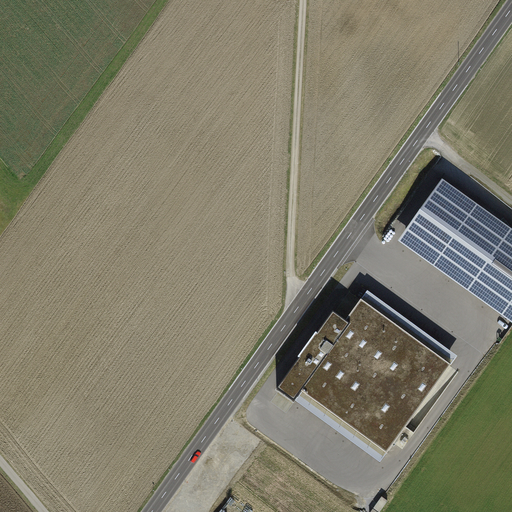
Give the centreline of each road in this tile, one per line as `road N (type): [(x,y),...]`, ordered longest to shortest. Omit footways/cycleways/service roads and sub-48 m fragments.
road 1 (tertiary): [(511,8),(151,511)]
road 2 (track): [(297,310),(289,290),(302,0)]
